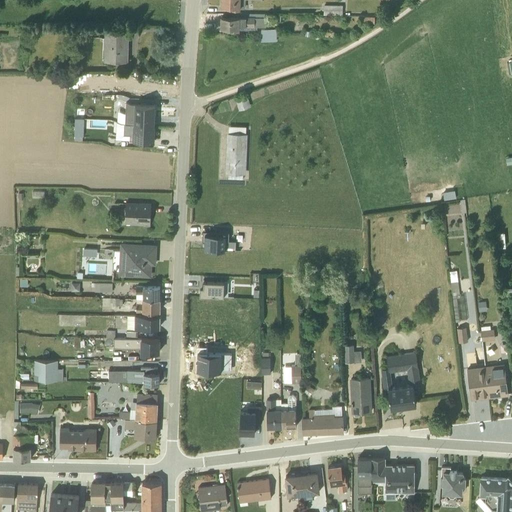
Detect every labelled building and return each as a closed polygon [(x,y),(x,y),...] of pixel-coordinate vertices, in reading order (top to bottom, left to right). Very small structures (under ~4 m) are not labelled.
[(342,12),(342,1),(324,1),(323,11),(342,12)] [(222,13),(221,24),(229,24),(229,25),(257,25),(257,22),(265,22),(265,10),(231,9),(231,13),(222,13)] [(104,29),(103,61),(127,61),(128,30),(104,29)] [(246,90),(235,94),(239,106),(250,103),(246,90)] [(118,111),(118,120),(154,121),(155,101),(126,100),(126,111),(118,111)] [(76,117),(75,136),(84,136),(84,117),(76,117)] [(154,129),(154,121),(118,120),(116,120),(116,135),(153,137),(154,129)] [(247,130),(247,129),(246,129),(246,122),(228,122),(228,126),(227,126),(227,129),(225,169),(228,169),(228,174),(243,174),(243,169),(245,170),(247,130)] [(454,186),(443,188),(444,196),(455,194),(454,186)] [(151,200),(126,199),(125,219),(143,220),(143,222),(150,222),(151,200)] [(496,228),(495,228),(495,229),(495,234),(496,234),(497,239),(496,239),(497,249),(499,250),(506,249),(504,228),(503,228),(503,227),(496,228)] [(120,239),(119,271),(151,273),(152,261),(156,261),(156,241),(120,239)] [(455,316),(466,315),(467,315),(463,290),(459,291),(457,266),(448,267),(455,316)] [(225,291),(225,277),(205,277),(205,283),(202,283),(201,291),(225,291)] [(112,278),(95,278),(95,287),(112,287),(112,278)] [(72,279),(72,287),(80,287),(80,279),(72,279)] [(137,281),(136,295),(160,295),(160,282),(137,281)] [(134,301),(134,305),(136,305),(136,307),(142,307),(160,307),(160,295),(136,295),(136,301),(134,301)] [(485,297),(477,298),(478,306),(487,305),(485,297)] [(128,311),(127,324),(151,325),(151,323),(159,323),(160,312),(128,311)] [(465,322),(457,323),(459,337),(467,336),(465,322)] [(481,326),(482,336),(495,334),(493,324),(481,326)] [(114,334),(114,343),(141,344),(141,350),(150,350),(150,348),(159,348),(159,335),(137,334),(126,334),(114,334)] [(362,345),(355,345),(355,339),(346,339),(345,356),(362,356),(362,345)] [(420,378),(415,347),(386,351),(388,363),(381,365),(384,383),(388,383),(391,403),(416,399),(413,380),(420,379),(420,378)] [(261,353),(262,370),(270,369),(270,353),(268,353),(268,348),(262,348),(262,353),(261,353)] [(284,378),(292,378),(301,378),(300,349),(295,349),(295,361),(292,361),(292,362),(283,363),(284,378)] [(59,364),(59,355),(35,356),(36,376),(65,375),(64,364),(59,364)] [(489,392),(507,389),(502,359),(485,361),(489,392)] [(489,392),(485,361),(467,363),(471,394),(489,392)] [(141,366),(109,366),(109,377),(144,378),(144,380),(159,380),(159,369),(158,369),(158,363),(141,363),(141,366)] [(370,373),(350,373),(351,408),(353,408),(353,410),(355,411),(358,411),(361,408),(361,407),(372,407),(370,373)] [(119,406),(119,413),(157,415),(157,391),(137,390),(137,397),(136,397),(136,405),(131,405),(130,407),(119,406)] [(282,421),(296,421),(296,392),(293,390),(289,390),(287,392),(287,398),(282,398),(282,421)] [(275,394),(267,394),(268,422),(282,421),(281,394),(275,395),(275,394)] [(38,409),(40,400),(32,398),(20,399),(21,408),(30,407),(38,409)] [(302,413),(302,430),(343,428),(343,411),(342,411),(341,401),(332,401),(332,404),(309,405),(309,413),(302,413)] [(240,428),(262,428),(262,406),(241,405),(240,428)] [(156,415),(125,414),(125,423),(135,424),(135,431),(155,432),(156,415)] [(116,420),(113,415),(107,419),(110,423),(116,420)] [(21,417),(14,417),(14,455),(31,455),(30,438),(38,438),(38,429),(30,430),(30,426),(24,421),(21,421),(21,417)] [(69,423),(60,423),(60,443),(69,443),(69,446),(96,446),(96,424),(86,424),(86,426),(69,426),(69,423)] [(358,453),(358,489),(371,487),(371,453),(358,453)] [(395,488),(414,488),(414,460),(384,460),(384,453),(371,453),(371,475),(385,476),(385,488),(386,488),(386,495),(395,495),(395,488)] [(341,460),(328,462),(330,480),(337,479),(339,487),(347,485),(345,469),(343,469),(341,460)] [(455,491),(455,489),(462,489),(462,481),(465,481),(465,472),(463,472),(463,467),(450,467),(450,462),(441,462),(441,471),(440,471),(439,480),(442,480),(441,488),(448,488),(448,490),(450,492),(453,492),(455,491)] [(301,469),(303,489),(304,495),(314,494),(313,488),(319,487),(317,466),(301,469)] [(285,471),(288,491),(303,489),(301,469),(285,471)] [(489,511),(511,511),(511,504),(511,505),(511,490),(511,475),(508,470),(504,473),(481,472),(479,491),(490,503),(489,511)] [(237,477),(239,497),(271,493),(269,473),(237,477)] [(106,499),(105,478),(92,478),(92,495),(86,495),(85,511),(105,511),(105,509),(106,508),(106,499)] [(123,511),(123,478),(105,478),(106,499),(112,500),(112,506),(115,506),(114,511),(123,511)] [(134,478),(123,478),(124,504),(161,504),(161,489),(143,489),(142,497),(129,497),(129,491),(134,491),(134,478)] [(161,489),(161,478),(142,478),(143,489),(161,489)] [(15,480),(4,479),(2,511),(11,511),(12,497),(14,497),(15,480)] [(29,506),(36,506),(38,480),(18,479),(17,504),(29,505),(29,506)] [(201,506),(220,504),(220,500),(227,500),(225,479),(198,483),(199,491),(198,492),(199,498),(200,498),(201,506)] [(49,511),(63,511),(65,490),(51,489),(49,511)] [(78,504),(78,503),(79,491),(65,490),(64,504),(63,511),(77,511),(78,508),(78,504)] [(342,497),(342,506),(352,506),(352,497),(342,497)]
